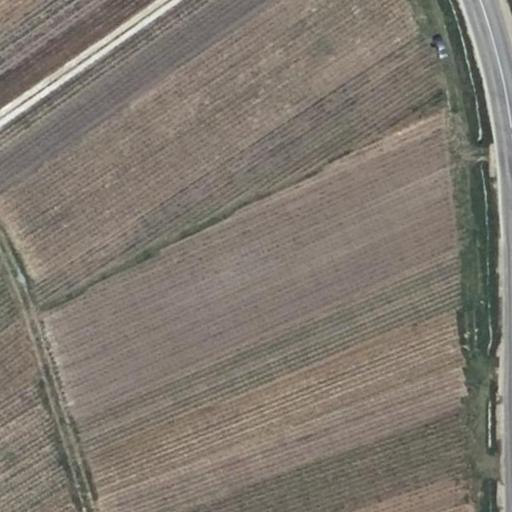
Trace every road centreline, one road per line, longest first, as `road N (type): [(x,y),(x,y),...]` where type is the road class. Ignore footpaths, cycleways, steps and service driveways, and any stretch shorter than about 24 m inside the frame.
road 1 (secondary): [(511,511),(508,263),(492,50),(471,0)]
road 2 (track): [(0,120),(170,0)]
